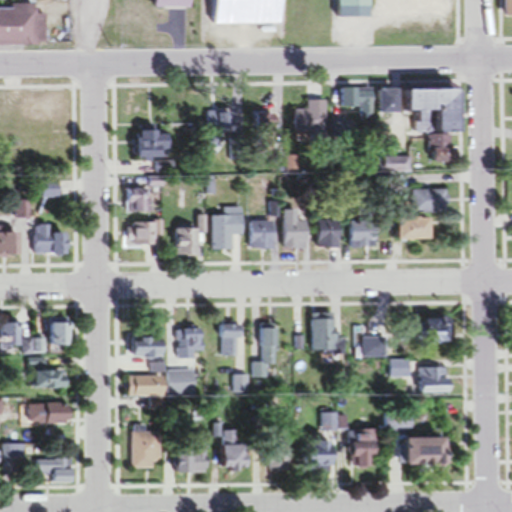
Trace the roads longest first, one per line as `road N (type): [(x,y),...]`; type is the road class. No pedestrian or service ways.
road 1 (residential): [(0,65),(511,61)]
road 2 (residential): [(511,283),(0,286)]
road 3 (residential): [(486,511),(480,62)]
road 4 (residential): [(98,511),(92,65)]
road 5 (residential): [(511,504),(185,511)]
